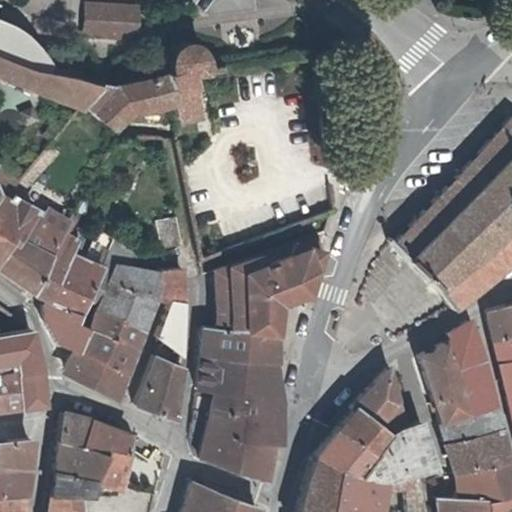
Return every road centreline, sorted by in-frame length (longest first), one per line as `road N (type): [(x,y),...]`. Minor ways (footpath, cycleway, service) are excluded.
road 1 (tertiary): [(471,68),(366,196),(303,416)]
road 2 (residential): [(179,453),(192,262)]
road 3 (residential): [(511,459),(471,300)]
road 4 (unknown): [(192,262),(159,136)]
road 5 (secondary): [(471,68),(440,61),(364,0)]
road 6 (residential): [(400,345),(439,466)]
road 7 (residential): [(303,416),(351,370),(400,345)]
